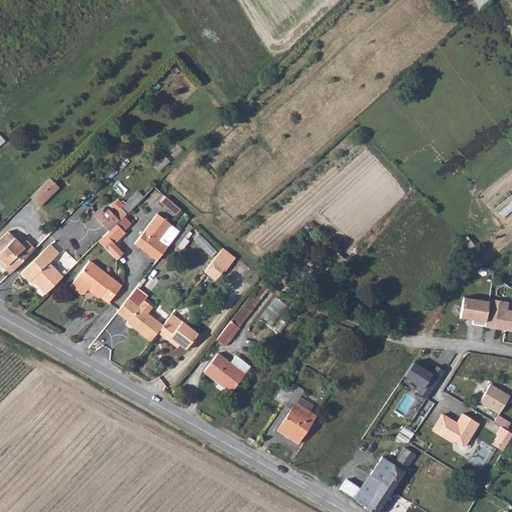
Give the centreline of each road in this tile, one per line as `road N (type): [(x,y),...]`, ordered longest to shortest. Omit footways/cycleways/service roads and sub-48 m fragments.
road 1 (secondary): [(0,316),(347,511)]
road 2 (track): [(389,337),(319,310),(267,276),(164,189)]
road 3 (unclassified): [(511,355),(389,337)]
